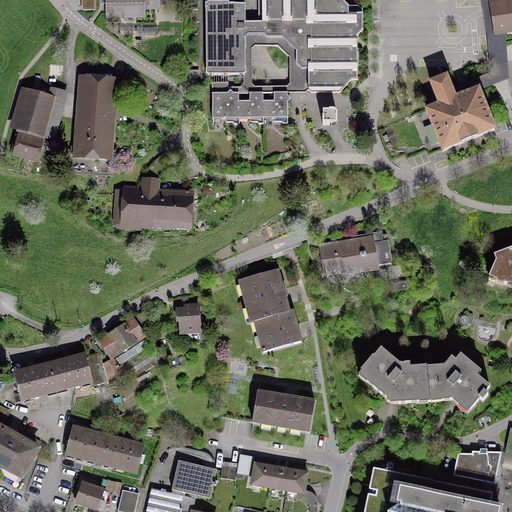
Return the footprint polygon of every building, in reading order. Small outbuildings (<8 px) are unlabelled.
[(94,0),(81,0),(82,10),(95,10),(94,0)] [(182,2),(182,0),(106,0),(106,16),(144,16),(144,3),(182,2)] [(246,4),(207,4),(209,72),(241,72),(242,34),(252,34),(266,34),(267,47),(278,46),(308,80),(308,94),(340,95),(357,79),(361,14),(345,0),(258,0),(259,24),(252,24),(246,24),(246,4)] [(511,31),(511,0),(501,3),(490,4),(495,35),(505,33),(511,31)] [(422,4),(418,26),(443,31),(447,8),(422,4)] [(487,36),(490,73),(474,80),(478,90),(509,78),(505,33),(495,35),(490,4),(482,6),(487,36)] [(446,77),(431,84),(440,106),(427,111),(443,151),(494,130),(478,90),(455,100),(446,77)] [(74,161),(112,164),(118,81),(80,78),(74,161)] [(228,83),(212,83),(212,118),(225,118),(225,124),(239,124),(239,118),(239,93),(228,93),(228,83)] [(52,99),(61,102),(64,92),(51,89),(48,98),(52,99)] [(41,135),(52,99),(48,98),(27,92),(16,128),(41,135)] [(263,93),(239,93),(239,118),(249,118),(249,123),(263,123),(263,118),(263,93)] [(287,93),(263,93),(263,118),(274,118),(274,123),(287,123),(287,93)] [(17,152),(35,158),(38,144),(22,139),(17,152)] [(122,232),(192,236),(194,195),(160,193),(161,179),(142,178),(141,190),(124,189),(122,232)] [(378,269),(378,266),(391,263),(387,242),(383,242),(381,233),(355,238),(356,241),(320,248),(325,276),(344,272),(345,275),(378,269)] [(511,262),(508,251),(484,259),(486,265),(477,282),(509,292),(511,292),(511,262)] [(290,312),(278,272),(240,283),(252,323),(255,322),(290,312)] [(180,333),(200,331),(199,306),(185,307),(185,310),(177,311),(177,321),(179,321),(180,333)] [(148,310),(137,317),(146,331),(153,327),(148,310)] [(255,322),(264,353),(301,342),(292,311),(290,312),(255,322)] [(132,320),(101,340),(111,356),(142,336),(132,320)] [(145,340),(114,359),(118,367),(149,347),(145,340)] [(104,365),(101,353),(85,357),(92,382),(92,385),(108,381),(107,379),(104,365)] [(388,368),(369,353),(347,380),(375,403),(375,408),(395,407),(417,406),(415,371),(398,372),(398,367),(388,368)] [(64,361),(50,365),(57,393),(67,391),(67,389),(92,382),(85,357),(85,356),(70,359),(70,358),(64,359),(64,361)] [(450,414),(453,417),(478,391),(465,380),(469,376),(450,358),(444,365),(440,359),(433,370),(415,371),(417,406),(439,404),(450,414)] [(118,367),(114,359),(113,359),(104,365),(107,379),(120,370),(118,367)] [(15,374),(21,400),(47,394),(47,396),(57,393),(50,365),(35,369),(35,367),(29,368),(29,370),(15,374)] [(256,431),(313,441),(319,408),(261,399),(256,431)] [(0,464),(22,476),(38,449),(0,427),(0,464)] [(66,454),(95,462),(99,448),(102,449),(105,436),(73,428),(66,454)] [(143,446),(105,436),(102,449),(99,448),(95,462),(136,473),(143,446)] [(511,454),(505,453),(501,469),(511,471),(511,454)] [(451,478),(492,487),(499,456),(469,455),(469,458),(455,458),(451,478)] [(252,460),(240,458),(237,474),(245,475),(246,471),(250,471),(252,460)] [(182,492),(209,498),(216,469),(178,461),(171,494),(181,496),(182,492)] [(237,465),(222,464),(220,478),(235,480),(237,465)] [(269,491),(273,468),(254,465),(250,488),(269,491)] [(269,491),(286,494),(290,471),(273,468),(269,491)] [(286,494),(303,497),(307,474),(290,471),(286,494)] [(495,511),(498,496),(378,472),(370,511),(495,511)] [(76,502),(97,509),(97,508),(102,510),(105,502),(100,500),(103,491),(83,484),(76,502)] [(146,511),(191,511),(192,511),(195,499),(181,496),(171,494),(152,489),(146,511)] [(118,511),(120,511),(134,511),(139,494),(123,490),(118,511)]
